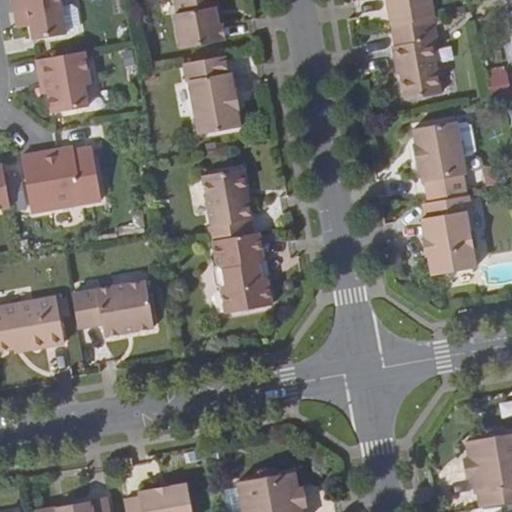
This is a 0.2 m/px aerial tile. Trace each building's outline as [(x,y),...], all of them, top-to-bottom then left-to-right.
[(58,0),(11,0),(15,20),(23,20),(25,27),(29,27),(32,40),(65,35),(58,0)] [(212,4),(217,3),(216,0),(171,0),(179,45),(223,36),(220,20),(215,21),(212,4)] [(386,0),(391,26),(435,17),(431,0),(386,0)] [(220,20),(217,3),(212,4),(215,21),(220,20)] [(435,17),(391,26),(395,44),(391,45),(394,66),(400,65),(401,73),(406,100),(440,94),(434,64),(439,62),(434,41),(439,40),(435,17)] [(23,20),(15,20),(16,28),(25,27),(23,20)] [(82,52),(34,60),(38,87),(44,86),(46,94),(49,114),(85,108),(82,88),(88,86),(82,52)] [(227,73),(224,56),(184,63),(187,80),(190,80),(199,133),(237,126),(234,110),(241,109),(238,89),(234,90),(231,72),(227,73)] [(508,66),(486,68),(489,98),(511,95),(508,66)] [(425,184),(428,201),(465,195),(461,177),(464,175),(454,123),(412,131),(415,146),(411,146),(415,168),(419,168),(421,184),(425,184)] [(47,158),(47,153),(22,158),(32,213),(102,202),(93,149),(74,152),(74,148),(55,152),(56,157),(47,158)] [(0,209),(10,208),(1,161),(0,161),(0,209)] [(208,227),(211,240),(212,240),(251,233),(248,220),(251,220),(243,171),(206,177),(214,226),(208,227)] [(428,201),(423,203),(425,219),(424,219),(427,236),(420,238),(424,255),(429,254),(433,275),(475,268),(464,212),(471,210),(468,195),(465,195),(428,201)] [(263,263),(258,232),(251,233),(212,240),(216,265),(211,270),(213,286),(220,287),(223,314),(270,305),(266,278),(259,275),(258,266),(263,263)] [(266,278),(263,263),(258,266),(259,275),(266,278)] [(71,294),(76,326),(102,321),(105,335),(152,326),(143,280),(71,294)] [(0,305),(0,347),(12,346),(24,343),(25,350),(64,344),(55,297),(0,305)] [(24,343),(12,346),(13,353),(25,350),(24,343)] [(470,479),(475,510),(511,503),(511,432),(501,435),(495,428),(484,431),(481,438),(462,441),(466,458),(467,466),(473,465),(474,472),(469,472),(470,479)] [(463,480),(470,479),(469,472),(474,472),(473,465),(467,466),(466,458),(459,460),(463,480)] [(301,511),(301,507),(300,502),(294,503),(293,495),(299,493),(298,487),(296,472),(278,474),(270,468),(258,470),(253,479),(239,482),(244,511),(301,511)] [(142,501),(125,504),(126,511),(193,511),(188,484),(140,493),(142,501)] [(300,502),(301,507),(309,506),(306,486),(298,487),(299,493),(293,495),(294,503),(300,502)] [(60,511),(60,507),(35,511),(34,511),(112,511),(110,499),(87,503),(89,509),(70,511),(60,511)] [(87,503),(60,507),(60,511),(70,511),(89,509),(87,503)]
